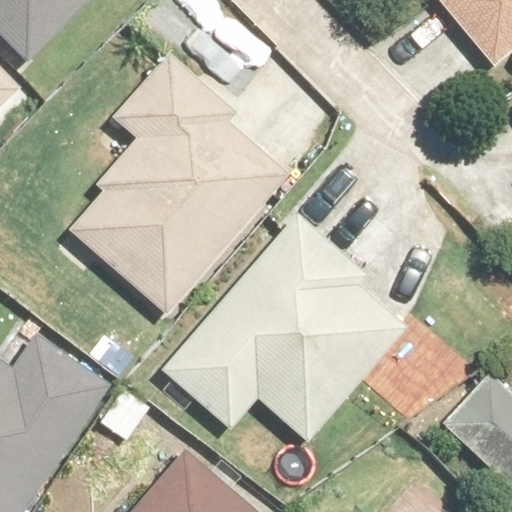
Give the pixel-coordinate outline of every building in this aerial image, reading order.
[(0,0),(0,50),(12,63),(77,0),(0,0)] [(511,0),(428,0),(493,70),(511,52),(511,0)] [(283,168),(155,53),(99,116),(126,140),(84,187),(90,192),(58,228),(153,313),(283,168)] [(511,93),(500,101),(511,121),(511,93)] [(403,312),(289,212),(149,373),(218,434),(246,401),(291,440),(403,312)] [(0,365),(0,364),(0,511),(10,511),(98,377),(24,329),(0,365)] [(511,402),(481,374),(432,428),(511,501),(511,402)] [(252,511),(254,511),(174,447),(122,511),(252,511)]
